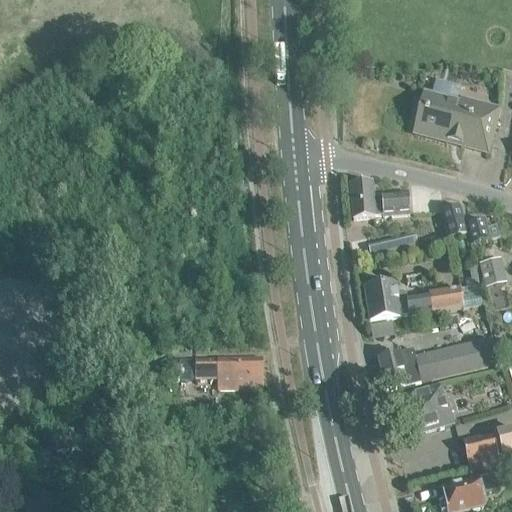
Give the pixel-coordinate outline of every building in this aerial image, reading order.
[(467,102),(466,106),(429,97),(425,112),(420,111),(414,135),(415,136),(415,133),(446,141),(446,144),(447,144),(447,141),(461,145),(460,148),(464,149),(473,151),(473,150),(484,153),(484,154),(487,155),(498,111),(467,102)] [(407,195),(406,195),(399,196),(381,197),(381,199),(372,199),(371,185),(350,187),(353,222),(374,220),(374,218),(382,218),(382,219),(409,216),(407,195)] [(465,228),(460,209),(440,215),(447,242),(467,237),(470,248),(489,242),(484,223),(465,228)] [(497,229),(486,231),(489,242),(499,240),(497,229)] [(387,243),(390,254),(405,250),(403,239),(395,241),(387,243)] [(481,263),(485,287),(506,284),(502,260),(481,263)] [(458,290),(447,292),(447,294),(406,300),(405,292),(396,293),(395,285),(363,290),(369,324),(400,319),(400,318),(408,317),(408,318),(462,309),(460,291),(458,292),(458,290)] [(392,323),(371,324),(373,340),(394,338),(392,323)] [(430,383),(466,374),(498,367),(492,342),(424,358),(430,383)] [(420,385),(414,360),(412,352),(377,360),(385,394),(420,385)] [(217,393),(262,392),(262,369),(262,360),(217,361),(217,362),(195,362),(195,383),(217,382),(217,393)] [(408,440),(453,427),(445,400),(442,401),(438,388),(413,395),(413,394),(412,395),(413,396),(397,400),(408,440)] [(256,406),(246,406),(246,418),(256,418),(256,406)] [(511,430),(497,434),(503,458),(511,456),(511,430)] [(469,469),(502,462),(497,436),(464,442),(469,469)] [(442,491),(442,492),(439,493),(441,501),(444,500),(445,502),(444,503),(444,505),(443,506),(443,508),(444,509),(444,510),(445,511),(466,511),(470,511),(476,511),(478,511),(480,509),(484,508),(481,497),(498,492),(495,481),(500,480),(499,475),(477,481),(477,480),(459,485),(459,487),(442,491)]
